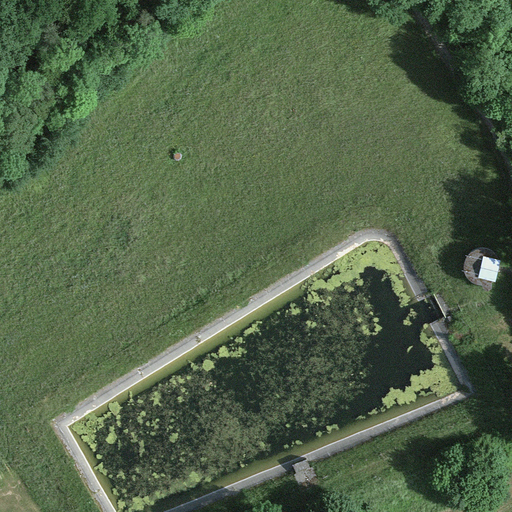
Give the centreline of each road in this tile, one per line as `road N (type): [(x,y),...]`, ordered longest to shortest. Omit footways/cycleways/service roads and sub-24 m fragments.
road 1 (track): [(263,511),(511,402)]
road 2 (track): [(407,0),(482,111),(511,191)]
